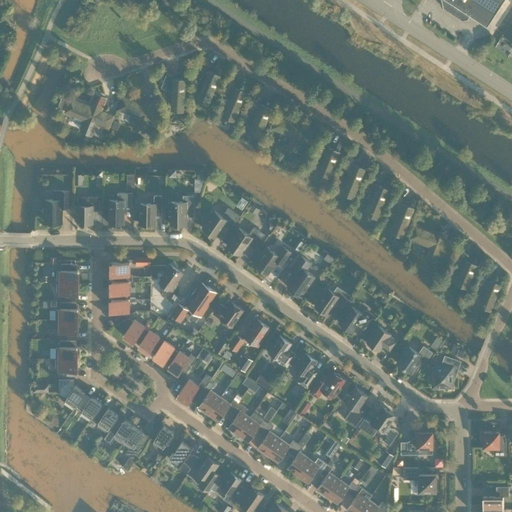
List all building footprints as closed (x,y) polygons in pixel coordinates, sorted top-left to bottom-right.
[(487,26),(504,0),(443,0),(442,2),(443,8),(462,20),(468,19),(471,15),(487,26)] [(210,65),(206,61),(195,74),(200,77),(207,69),(210,65)] [(200,77),(204,81),(200,92),(199,95),(210,100),(221,75),(209,70),(209,71),(207,69),(200,77)] [(184,107),(185,79),(171,78),(173,74),(167,72),(161,87),(167,89),(173,89),(172,106),(184,107)] [(223,89),(227,92),(236,82),(232,78),(223,89)] [(225,113),(236,117),(246,91),(235,87),(225,113)] [(92,134),(96,124),(108,129),(114,115),(101,110),(106,98),(96,94),(91,106),(71,98),(65,112),(85,120),(81,130),(92,134)] [(251,129),(262,133),(272,108),(261,103),(261,104),(259,102),(262,98),(257,94),(247,107),(257,115),(251,129)] [(134,128),(145,132),(149,121),(155,124),(161,111),(151,107),(153,104),(145,101),(143,104),(124,96),(118,109),(138,117),(134,128)] [(57,109),(62,111),(67,99),(62,97),(57,109)] [(292,136),(288,147),(299,151),(303,140),(309,143),(314,131),(305,127),(306,124),(298,121),(297,124),(277,116),(272,128),(292,136)] [(316,149),(320,153),(329,142),(325,138),(316,149)] [(329,146),(319,172),(329,176),(339,151),(329,146)] [(355,159),(350,155),(342,166),(351,173),(344,189),(355,194),(365,168),(354,164),(352,163),(355,159)] [(375,176),(364,188),(369,191),(379,179),(375,176)] [(368,210),(379,214),(389,189),(378,184),(368,210)] [(45,209),(45,213),(46,215),(46,223),(62,223),(62,207),(70,207),(71,190),(54,190),(54,199),(46,199),(46,207),(45,209)] [(109,223),(124,224),(125,207),(133,207),(133,193),(118,192),(118,200),(110,200),(109,223)] [(140,224),(155,224),(156,209),(162,209),(162,195),(154,195),(154,204),(141,203),(140,224)] [(171,224),(187,225),(187,216),(194,217),(194,195),(183,195),(183,201),(171,201),(171,210),(170,210),(170,216),(171,216),(171,224)] [(390,206),(395,209),(404,199),(399,195),(390,206)] [(81,196),(78,199),(78,223),(93,223),(93,211),(99,211),(100,197),(81,196)] [(242,209),(248,201),(242,197),(236,205),(242,209)] [(393,229),(404,233),(414,207),(403,203),(393,229)] [(203,228),(216,237),(225,224),(232,229),(240,216),(228,208),(223,216),(215,210),(214,212),(212,211),(207,218),(209,220),(203,228)] [(436,230),(435,234),(415,226),(410,238),(430,246),(426,257),(436,261),(441,251),(447,253),(452,240),(443,237),(444,233),(436,230)] [(254,227),(249,234),(240,228),(228,245),(241,255),(248,244),(255,248),(265,234),(254,227)] [(278,254),(268,247),(255,265),(269,274),(277,261),(283,265),(286,261),(292,252),(284,246),(278,254)] [(454,260),(458,264),(468,254),(463,250),(454,260)] [(292,252),(286,261),(290,263),(295,255),(292,252)] [(298,253),(290,265),(293,267),(301,256),(298,253)] [(298,272),(288,287),(302,296),(316,276),(306,270),(311,262),(302,255),(301,256),(293,267),(292,268),(298,272)] [(151,258),(137,257),(137,265),(151,266),(151,258)] [(458,279),(468,284),(477,264),(466,260),(458,279)] [(140,275),(133,275),(133,274),(130,274),(130,262),(110,262),(110,270),(112,270),(112,274),(115,274),(115,280),(130,281),(140,281),(140,275)] [(58,271),(57,281),(79,282),(79,270),(76,270),(76,264),(61,263),(61,271),(58,271)] [(163,290),(164,291),(162,294),(164,297),(173,303),(180,293),(172,287),(178,279),(183,272),(172,265),(165,275),(160,275),(161,280),(162,285),(163,290)] [(476,283),(481,287),(491,274),(487,271),(476,283)] [(481,302),(492,306),(501,284),(490,279),(481,302)] [(114,292),(114,299),(127,299),(127,293),(130,293),(130,281),(115,280),(110,280),(110,288),(112,288),(112,292),(114,292)] [(78,293),(79,282),(57,281),(57,292),(61,292),(61,299),(76,299),(76,293),(78,293)] [(204,283),(188,306),(201,314),(216,292),(204,283)] [(320,295),(322,296),(315,306),(328,315),(336,303),(342,308),(351,295),(338,286),(333,292),(327,288),(326,289),(325,288),(324,289),(320,294),(320,295)] [(114,299),(109,299),(109,306),(112,307),(112,311),(114,311),(114,323),(127,316),(127,311),(129,311),(130,299),(127,299),(114,299)] [(57,309),(57,319),(78,320),(78,308),(76,308),(76,302),(61,302),(61,309),(57,309)] [(228,309),(220,303),(214,313),(221,318),(221,319),(232,326),(244,310),(233,302),(228,309)] [(179,303),(171,315),(181,322),(185,317),(181,315),(186,308),(179,303)] [(340,323),(352,332),(357,326),(365,331),(364,332),(375,316),(375,317),(366,310),(363,314),(352,306),(340,323)] [(136,338),(141,342),(150,329),(149,331),(144,327),(145,326),(135,319),(134,321),(129,318),(116,325),(121,328),(121,329),(125,333),(124,335),(130,340),(131,338),(135,340),(136,338)] [(78,331),(78,320),(57,319),(57,330),(60,330),(60,331),(63,331),(63,337),(75,338),(75,331),(78,331)] [(260,343),(263,339),(263,338),(270,328),(258,319),(246,336),(258,344),(259,344),(260,343)] [(375,347),(380,351),(383,346),(390,352),(398,341),(390,335),(391,334),(379,325),(367,342),(368,343),(369,345),(373,348),(375,347)] [(150,329),(141,342),(138,346),(145,350),(146,348),(150,350),(151,348),(156,352),(165,339),(164,341),(159,338),(160,336),(150,329)] [(229,346),(237,351),(245,340),(237,334),(229,346)] [(296,354),(288,349),(292,343),(280,335),(269,351),(280,359),(278,360),(287,367),(296,354)] [(165,339),(156,352),(153,356),(160,361),(161,359),(165,361),(166,359),(171,362),(180,350),(179,352),(174,348),(175,346),(165,339)] [(56,347),(56,358),(78,358),(78,346),(75,346),(75,340),(60,340),(60,347),(56,347)] [(220,354),(225,347),(220,344),(216,351),(220,354)] [(418,352),(409,345),(408,346),(407,346),(405,348),(403,351),(402,354),(403,355),(397,363),(411,372),(420,360),(425,363),(433,352),(423,345),(418,352)] [(463,357),(465,350),(458,348),(457,352),(456,354),(463,357)] [(171,362),(168,366),(175,371),(176,369),(180,371),(185,374),(186,373),(194,362),(197,357),(191,353),(189,356),(180,350),(171,362)] [(208,362),(213,356),(204,350),(200,356),(208,362)] [(304,373),(298,381),(308,387),(320,370),(314,366),(318,361),(306,353),(296,368),(304,373)] [(429,378),(433,381),(433,387),(442,387),(447,390),(450,387),(453,386),(453,375),(456,375),(461,361),(445,355),(441,367),(433,367),(433,373),(429,378)] [(245,370),(252,360),(245,356),(238,366),(245,370)] [(78,358),(56,358),(56,368),(60,368),(60,376),(75,376),(75,370),(77,370),(78,358)] [(224,363),(221,368),(227,372),(230,367),(224,363)] [(338,373),(336,373),(334,372),(330,378),(323,373),(310,391),(318,397),(323,390),(334,398),(346,380),(341,377),(340,374),(338,373)] [(250,375),(245,381),(257,390),(262,384),(250,375)] [(196,402),(203,392),(207,385),(201,381),(199,385),(189,379),(178,395),(184,400),(186,398),(189,400),(190,398),(196,402)] [(273,384),(268,381),(264,386),(269,390),(273,384)] [(209,382),(207,385),(203,392),(207,395),(199,407),(209,414),(221,396),(211,389),(214,385),(209,382)] [(62,394),(67,397),(66,399),(67,400),(65,403),(74,409),(86,392),(76,385),(75,386),(73,384),(62,384),(62,394)] [(356,387),(350,396),(347,393),(342,400),(353,407),(345,419),(356,426),(364,414),(359,411),(369,396),(356,387)] [(239,402),(242,397),(237,394),(234,398),(239,402)] [(102,403),(92,396),(91,398),(86,395),(77,407),(83,411),(81,414),(82,415),(82,414),(90,420),(102,403)] [(232,412),(236,406),(239,402),(234,398),(231,403),(221,396),(209,414),(219,421),(228,409),(232,412)] [(298,410),(305,415),(312,404),(305,400),(298,410)] [(228,428),(238,435),(251,417),(246,413),(249,409),(239,402),(236,406),(232,412),(237,415),(228,428)] [(102,406),(94,418),(100,423),(98,426),(107,432),(119,414),(109,407),(107,409),(102,406)] [(375,416),(370,422),(384,432),(385,432),(388,435),(384,441),(390,445),(399,432),(393,428),(389,426),(396,415),(383,406),(376,417),(375,416)] [(288,411),(282,419),(288,423),(293,415),(296,411),(290,407),(288,411)] [(251,417),(238,435),(249,442),(257,429),(262,432),(269,422),(254,412),(251,417)] [(114,437),(123,443),(135,426),(125,419),(124,421),(119,417),(110,430),(116,434),(114,437)] [(274,426),(269,422),(262,432),(267,435),(258,448),(268,455),(280,437),(271,430),(274,426)] [(135,426),(123,443),(129,447),(126,453),(134,459),(140,450),(148,438),(143,434),(145,432),(135,426)] [(174,432),(164,426),(154,440),(155,441),(154,443),(165,456),(178,437),(173,434),(174,432)] [(494,447),(494,455),(506,455),(506,438),(499,438),(499,431),(481,431),(481,440),(484,440),(484,447),(494,447)] [(401,450),(401,454),(418,454),(420,452),(433,452),(433,447),(433,443),(436,441),(433,435),(433,432),(418,432),(418,435),(418,441),(407,441),(407,450),(401,450)] [(346,443),(350,438),(345,435),(341,440),(346,443)] [(287,450),(292,453),(298,443),(293,439),(290,444),(280,437),(268,455),(278,462),(287,450)] [(175,463),(181,467),(181,466),(184,461),(192,467),(198,457),(199,457),(191,451),(194,446),(194,445),(192,447),(183,441),(170,459),(176,463),(175,463)] [(298,443),(292,453),(296,456),(287,469),(298,476),(310,458),(300,451),(303,446),(298,443)] [(377,462),(385,467),(394,456),(385,450),(377,462)] [(209,491),(217,480),(221,475),(215,471),(220,464),(208,456),(197,472),(208,479),(203,487),(209,491)] [(353,462),(360,466),(364,460),(357,456),(353,462)] [(199,465),(203,460),(198,457),(192,467),(191,467),(195,470),(199,465)] [(317,470),(321,473),(328,463),(319,457),(315,461),(310,458),(298,476),(308,483),(317,470)] [(445,465),(445,457),(436,457),(437,466),(445,465)] [(156,467),(160,462),(155,459),(151,464),(156,467)] [(317,489),(327,496),(340,478),(330,471),(333,467),(328,463),(321,473),(326,477),(317,489)] [(375,473),(378,469),(372,465),(369,469),(375,473)] [(436,474),(420,474),(420,467),(404,467),(404,479),(419,479),(419,491),(422,491),(422,492),(423,494),(424,495),(426,495),(428,494),(429,492),(429,491),(436,491),(436,474)] [(224,498),(233,505),(245,488),(239,485),(243,480),(231,472),(221,486),(229,492),(224,498)] [(346,490),(351,494),(358,484),(353,480),(349,485),(340,478),(327,496),(337,503),(346,490)] [(372,494),(363,487),(358,484),(351,494),(356,497),(347,510),(350,511),(360,511),(369,499),(372,494)] [(265,495),(251,486),(252,487),(241,504),(248,509),(245,511),(262,511),(263,511),(257,507),(265,495)] [(483,496),(483,509),(504,509),(503,496),(509,496),(509,486),(496,486),(496,496),(483,496)] [(379,505),(369,499),(360,511),(374,511),(376,511),(377,511),(385,511),(387,504),(382,501),(379,505)] [(219,511),(227,511),(231,507),(225,503),(219,511)] [(271,511),(288,511),(289,511),(277,503),(271,511)]
